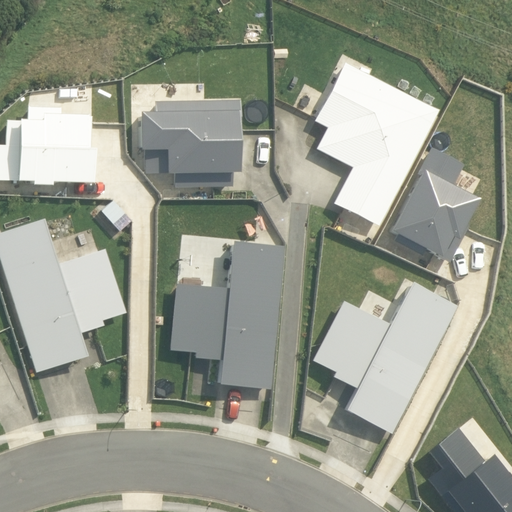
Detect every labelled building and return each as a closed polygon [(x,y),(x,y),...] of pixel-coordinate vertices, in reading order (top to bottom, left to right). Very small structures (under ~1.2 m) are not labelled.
[(327,206),(371,229),(431,113),(339,66),(309,124),(322,130),(311,152),(346,170),(327,206)] [(139,154),(139,176),(158,176),(169,176),(169,186),(210,186),(227,187),(227,176),(231,176),(231,133),(235,133),(235,103),(150,103),(150,116),(133,116),(133,154),(139,154)] [(0,180),(8,180),(8,184),(25,185),(25,188),(44,188),(45,184),(85,186),(86,151),(79,151),(80,119),(56,118),(56,111),(21,110),(21,123),(0,122),(0,180)] [(424,150),(381,234),(390,238),(387,243),(415,257),(417,253),(432,260),(443,240),(450,243),(471,201),(447,189),(458,167),(424,150)] [(35,221),(0,232),(0,278),(23,349),(31,374),(80,359),(72,335),(94,329),(97,327),(96,322),(120,315),(99,251),(50,267),(35,221)] [(211,386),(263,391),(277,251),(225,245),(220,292),(171,287),(165,352),(189,354),(189,360),(214,362),(211,386)] [(384,436),(450,308),(403,285),(383,327),(339,303),(307,362),(330,374),(327,379),(349,390),(338,412),(384,436)] [(511,511),(511,493),(483,457),(475,464),(450,432),(422,454),(435,471),(422,481),(434,496),(446,511),(511,511)]
